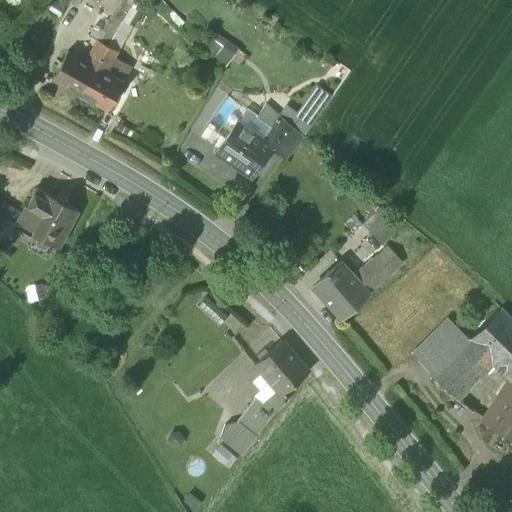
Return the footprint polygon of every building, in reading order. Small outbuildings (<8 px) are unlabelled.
[(97,0),(96,2),(111,14),(121,0),(97,0)] [(161,0),(160,1),(164,12),(180,26),(185,21),(162,0),(161,0)] [(143,12),(130,5),(122,18),(135,25),(143,12)] [(103,29),(97,40),(107,45),(114,33),(120,22),(121,20),(111,14),(110,17),(103,29)] [(130,28),(120,22),(114,33),(124,39),(130,28)] [(89,35),(97,40),(103,29),(95,24),(89,35)] [(203,49),(214,59),(226,39),(217,32),(203,49)] [(114,33),(107,45),(117,51),(124,39),(114,33)] [(73,54),(85,60),(97,40),(89,35),(86,34),(73,54)] [(239,48),(226,39),(214,59),(224,69),(239,48)] [(95,66),(107,45),(97,40),(85,60),(95,66)] [(113,59),(117,51),(107,45),(95,66),(105,72),(113,59)] [(51,79),(79,95),(95,66),(85,60),(73,54),(67,50),(51,79)] [(131,69),(113,59),(105,72),(123,82),(131,69)] [(105,72),(95,66),(79,95),(107,111),(123,82),(105,72)] [(302,116),(312,123),(332,96),(317,85),(298,112),(302,116)] [(199,135),(219,148),(237,123),(247,108),(227,95),(199,135)] [(265,104),(257,115),(256,117),(270,127),(262,140),(271,146),(270,147),(274,150),(290,127),(290,126),(285,121),(265,104)] [(237,123),(262,140),(270,127),(256,117),(257,115),(247,108),(237,123)] [(290,127),(293,130),(300,120),(299,120),(291,113),(285,121),(290,126),(290,127)] [(274,150),(287,158),(303,136),(304,135),(312,123),(302,116),(299,120),(300,120),(293,130),(290,127),(274,150)] [(118,122),(113,130),(129,139),(134,131),(118,122)] [(251,175),(270,147),(271,146),(262,140),(237,123),(219,148),(217,152),(251,175)] [(36,245),(42,249),(47,248),(50,243),(57,247),(68,229),(67,229),(78,210),(68,205),(67,201),(58,196),(54,197),(36,187),(18,220),(34,229),(32,233),(38,236),(35,241),(36,245)] [(360,206),(370,216),(379,207),(370,197),(360,206)] [(0,224),(9,209),(0,203),(0,224)] [(361,223),(381,245),(401,227),(381,205),(379,207),(370,216),(361,223)] [(387,245),(373,259),(387,275),(402,262),(387,245)] [(368,293),(387,275),(373,259),(353,276),(368,293)] [(313,286),(340,317),(368,293),(353,276),(340,262),(313,286)] [(29,303),(43,299),(45,294),(42,283),(24,289),(29,303)] [(433,375),(457,399),(468,388),(492,364),(511,382),(511,381),(511,318),(500,307),(466,341),(433,375)] [(466,341),(446,321),(412,355),(433,375),(466,341)] [(277,390),(281,394),(282,393),(308,371),(281,339),(254,363),(261,372),(277,390)] [(252,395),(254,397),(262,403),(277,390),(261,372),(251,381),(258,390),(252,395)] [(484,419),(511,437),(511,381),(511,382),(484,419)] [(277,390),(262,403),(271,414),(288,400),(282,393),(281,394),(277,390)] [(254,397),(236,421),(255,435),(271,414),(262,403),(254,397)] [(255,435),(236,421),(224,424),(220,437),(241,454),(255,435)] [(179,431),(170,432),(167,441),(172,447),(180,446),(184,438),(179,431)] [(232,454),(220,444),(211,455),(223,465),(232,454)] [(189,492),(182,501),(194,511),(201,502),(189,492)]
